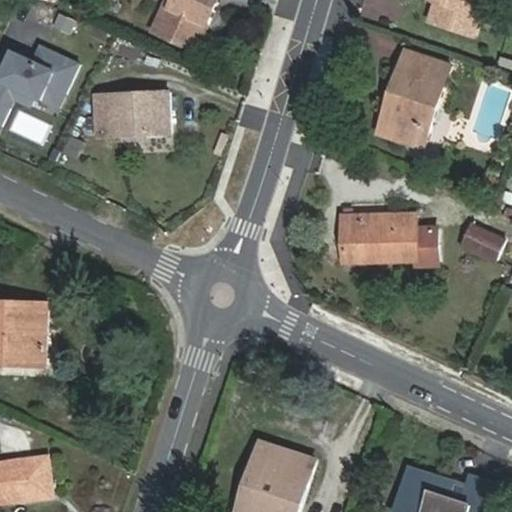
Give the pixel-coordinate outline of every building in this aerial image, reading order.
[(202,23),(210,27),(222,0),(175,0),(171,9),(165,6),(153,31),(191,48),(202,23)] [(167,0),(165,6),(171,9),(175,0),(167,0)] [(475,0),(436,0),(430,20),(475,35),(481,15),(472,12),(475,0)] [(481,15),(485,0),(475,0),(472,12),(481,15)] [(199,52),(210,27),(202,23),(191,48),(199,52)] [(0,94),(0,127),(2,128),(15,100),(32,108),(36,98),(44,102),(50,89),(66,97),(81,66),(42,48),(36,62),(15,53),(7,71),(11,73),(0,95),(0,94)] [(396,106),(388,103),(378,132),(425,148),(452,67),(406,51),(396,81),(403,84),(396,106)] [(7,71),(0,84),(0,94),(0,95),(11,73),(7,71)] [(396,81),(388,103),(396,106),(403,84),(396,81)] [(60,109),(66,97),(50,89),(44,102),(60,109)] [(95,98),(97,126),(98,139),(173,135),(171,92),(95,98)] [(82,127),(97,126),(95,98),(81,99),(82,127)] [(511,222),(480,208),(463,246),(493,260),(499,247),(511,253),(511,222)] [(416,212),(341,215),(344,262),(418,260),(418,265),(440,265),(437,226),(417,227),(416,212)] [(0,365),(47,367),(50,306),(0,304),(0,365)] [(262,445),(240,510),(246,511),(253,511),(275,449),(262,445)] [(253,511),(246,511),(240,510),(239,511),(301,511),(317,463),(275,449),(253,511)] [(0,505),(54,499),(49,458),(0,463),(0,505)] [(433,491),(437,478),(412,470),(399,511),(491,511),(500,486),(473,477),(470,488),(466,501),(433,491)] [(470,488),(437,478),(433,491),(466,501),(470,488)]
